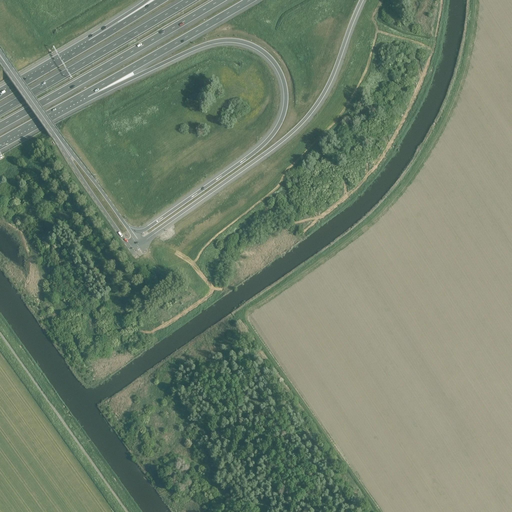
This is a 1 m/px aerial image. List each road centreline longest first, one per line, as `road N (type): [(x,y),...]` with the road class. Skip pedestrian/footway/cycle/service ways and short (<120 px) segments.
road 1 (motorway): [(85,93),(225,40),(269,56),(284,83),(273,134),(134,237)]
road 2 (motorway): [(138,243),(305,121),(362,0)]
road 3 (motorway): [(0,126),(220,0)]
road 4 (motorway): [(190,0),(0,111)]
road 5 (motorway): [(85,93),(249,0)]
road 6 (secondary): [(60,142),(128,246)]
road 7 (secondary): [(134,237),(60,142)]
